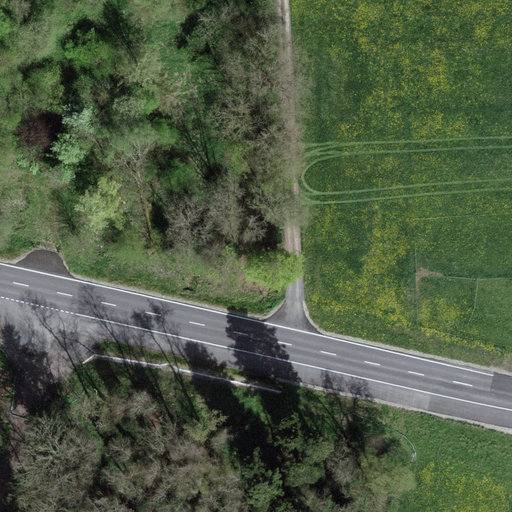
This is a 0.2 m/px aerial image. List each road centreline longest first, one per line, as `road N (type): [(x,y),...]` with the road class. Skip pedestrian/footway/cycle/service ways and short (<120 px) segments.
road 1 (secondary): [(511,393),(0,279)]
road 2 (track): [(0,506),(10,501),(44,318),(55,207),(45,182),(0,175)]
road 3 (track): [(280,0),(296,345)]
